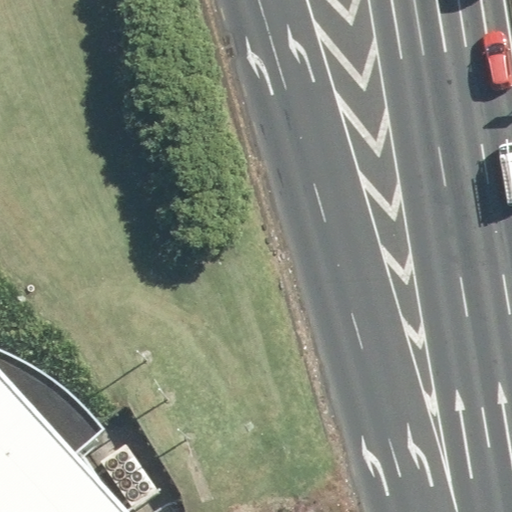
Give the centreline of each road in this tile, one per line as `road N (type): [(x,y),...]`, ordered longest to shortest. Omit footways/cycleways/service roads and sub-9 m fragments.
road 1 (motorway): [(413,511),(258,0)]
road 2 (primary): [(502,511),(417,0)]
